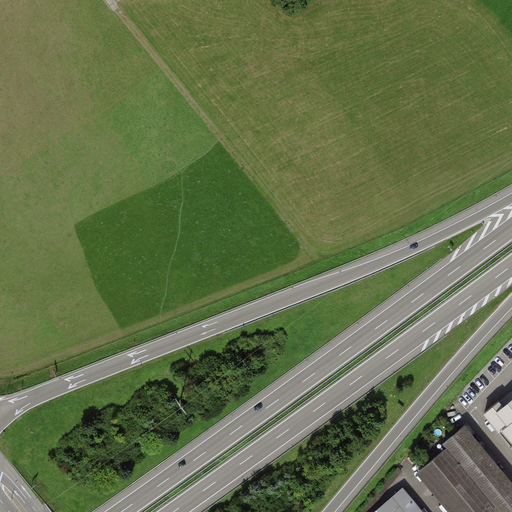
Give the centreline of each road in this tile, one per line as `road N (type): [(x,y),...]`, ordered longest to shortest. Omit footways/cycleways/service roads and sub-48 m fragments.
road 1 (motorway): [(511,198),(405,251),(13,406)]
road 2 (motorway): [(511,229),(122,511)]
road 3 (motorway): [(174,511),(511,266)]
road 4 (motorway): [(331,511),(511,303)]
